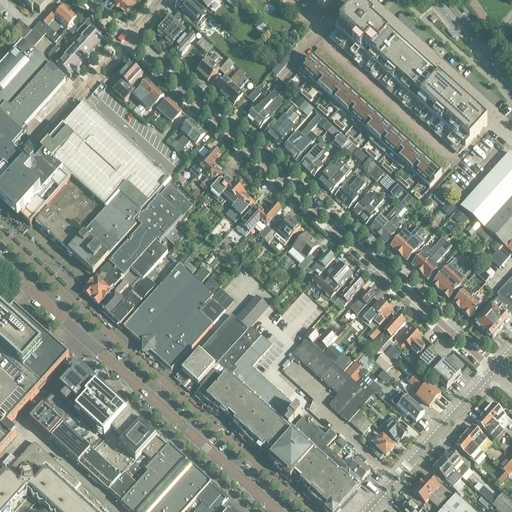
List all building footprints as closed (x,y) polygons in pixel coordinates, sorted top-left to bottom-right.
[(18,0),(31,11),(34,8),(39,13),(50,1),(49,0),(18,0)] [(116,0),(116,1),(119,3),(120,3),(126,9),(134,0),(116,0)] [(198,0),(208,9),(215,0),(198,0)] [(242,6),(235,0),(223,0),(237,12),(242,6)] [(311,0),(324,12),(335,0),(311,0)] [(200,26),(208,17),(191,2),(183,11),(200,26)] [(64,7),(54,17),(49,13),(41,22),(36,27),(45,36),(45,35),(55,44),(58,40),(51,34),(53,32),(47,27),(55,18),(67,29),(76,18),(64,7)] [(356,9),(335,32),(343,39),(345,41),(405,95),(463,147),(465,149),(486,126),(487,125),(485,123),(372,21),(365,15),(357,8),(356,9)] [(163,41),(183,18),(178,14),(173,20),(170,18),(156,34),(163,41)] [(163,41),(170,47),(185,31),(180,27),(186,20),(183,18),(163,41)] [(86,22),(77,33),(82,37),(91,27),(86,22)] [(45,36),(36,27),(32,31),(41,39),(45,36)] [(90,30),(81,39),(95,51),(103,42),(90,30)] [(41,39),(32,31),(29,35),(38,43),(41,39)] [(189,45),(192,42),(195,38),(189,32),(174,50),(181,56),(190,46),(189,45)] [(38,43),(29,35),(26,38),(35,47),(38,43)] [(206,55),(214,47),(204,37),(196,45),(206,55)] [(35,47),(26,38),(22,42),(31,50),(35,47)] [(81,39),(73,48),(87,60),(95,51),(81,39)] [(0,163),(9,154),(28,133),(24,129),(67,82),(31,50),(22,42),(0,66),(0,163)] [(73,48),(65,57),(78,70),(87,60),(73,48)] [(224,76),(234,64),(229,60),(220,70),(213,64),(218,59),(214,55),(197,73),(208,83),(219,71),(224,76)] [(70,79),(78,70),(65,57),(56,66),(70,79)] [(307,82),(321,67),(312,59),(298,74),(307,82)] [(131,90),(143,78),(129,65),(120,76),(126,82),(124,83),(123,82),(113,93),(125,104),(134,93),(131,90)] [(316,89),(329,74),(321,67),(307,82),(316,89)] [(215,90),(224,98),(245,75),(245,74),(240,70),(229,82),(226,79),(215,90)] [(324,96),(337,81),(329,74),(316,89),(324,96)] [(245,75),(224,98),(233,106),(243,95),(239,91),(243,86),(248,81),(247,81),(249,78),(245,75)] [(128,108),(133,113),(137,109),(138,110),(156,90),(147,81),(138,91),(144,97),(135,107),(132,104),(128,108)] [(332,103),(345,89),(337,81),(324,96),(332,103)] [(247,118),(253,124),(262,114),(267,110),(274,102),(276,100),(281,94),(276,89),(271,95),(268,98),(268,99),(259,109),(257,107),(247,118)] [(340,110),(353,96),(345,89),(332,103),(340,110)] [(164,96),(156,90),(138,110),(137,109),(133,113),(145,123),(152,115),(149,112),(164,96)] [(253,104),(261,94),(256,90),(248,99),(253,104)] [(262,114),(253,124),(260,130),(270,119),(284,102),(281,99),(285,95),(282,93),(276,100),(274,102),(267,110),(262,114)] [(348,118),(361,103),(353,96),(340,110),(348,118)] [(308,116),(315,109),(302,98),(295,105),(308,116)] [(168,100),(159,110),(149,120),(153,124),(161,115),(171,124),(181,113),(168,100)] [(42,156),(71,183),(78,189),(79,188),(105,212),(120,195),(143,216),(169,187),(173,183),(85,103),(73,116),(40,152),(43,155),(42,156)] [(356,125),(369,110),(361,103),(348,118),(356,125)] [(364,132),(377,118),(369,110),(356,125),(364,132)] [(271,140),(294,115),(294,114),(293,115),(290,111),(283,118),(277,125),(274,123),(264,134),(271,140)] [(294,115),(271,140),(278,146),(292,130),(289,127),(298,118),(294,115)] [(373,139),(385,125),(377,118),(364,132),(373,139)] [(171,147),(176,151),(198,127),(190,120),(180,131),(185,136),(177,144),(176,142),(171,147)] [(282,151),(289,156),(310,133),(317,125),(313,122),(300,137),(297,134),(282,151)] [(381,146),(393,132),(385,125),(373,139),(381,146)] [(206,135),(198,127),(176,151),(181,156),(185,151),(184,150),(191,142),(196,146),(206,135)] [(389,153),(401,139),(393,132),(381,146),(389,153)] [(310,133),(289,156),(296,162),(317,139),(314,136),(310,133)] [(349,143),(347,141),(340,135),(332,144),(341,152),(349,143)] [(397,160),(409,147),(401,139),(389,153),(397,160)] [(300,167),(307,173),(323,155),(323,154),(328,149),(322,143),(310,156),(300,167)] [(194,158),(201,151),(197,147),(190,155),(194,158)] [(405,167),(417,154),(409,147),(397,160),(405,167)] [(199,167),(202,170),(199,173),(197,172),(193,176),(198,180),(202,175),(204,177),(214,165),(213,164),(220,156),(214,150),(199,167)] [(362,164),(367,158),(359,150),(353,156),(362,164)] [(16,161),(9,154),(0,163),(0,196),(17,178),(17,179),(25,169),(16,161)] [(413,174),(425,161),(417,154),(405,167),(413,174)] [(461,208),(502,246),(490,260),(499,269),(511,255),(507,250),(511,254),(511,155),(510,154),(461,208)] [(323,155),(307,173),(313,179),(323,168),(320,164),(326,158),(323,155)] [(9,209),(12,206),(22,215),(20,218),(31,228),(36,222),(47,210),(48,210),(52,206),(51,205),(71,183),(42,156),(32,167),(30,165),(25,169),(17,179),(17,178),(0,196),(0,204),(1,205),(3,206),(9,209)] [(368,174),(376,166),(367,158),(362,164),(359,167),(368,174)] [(421,181),(433,168),(425,161),(413,174),(421,181)] [(318,182),(324,188),(344,167),(339,162),(333,169),(331,167),(318,182)] [(215,166),(214,165),(204,177),(207,180),(200,187),(204,192),(212,184),(221,174),(213,167),(215,166)] [(345,166),(324,188),(331,194),(352,172),(345,166)] [(376,166),(368,174),(376,182),(384,173),(376,166)] [(441,175),(433,168),(421,181),(430,188),(441,175)] [(224,177),(214,187),(210,192),(215,196),(212,199),(218,204),(235,185),(234,184),(233,185),(224,177)] [(345,187),(335,198),(342,204),(362,182),(358,178),(348,190),(345,187)] [(362,182),(342,204),(349,210),(359,199),(355,196),(366,184),(362,182)] [(78,189),(71,183),(51,205),(52,206),(48,210),(47,210),(36,222),(69,252),(105,212),(79,188),(78,189)] [(245,194),(235,185),(218,204),(222,207),(227,201),(233,207),(245,194)] [(143,216),(135,224),(137,227),(141,230),(156,244),(157,243),(160,245),(165,239),(175,249),(183,240),(173,230),(193,208),(169,187),(143,216)] [(246,195),(245,194),(233,207),(234,207),(211,233),(216,238),(217,236),(221,241),(223,239),(215,232),(217,231),(217,232),(226,222),(229,224),(237,215),(241,219),(254,204),(245,196),(246,195)] [(353,214),(360,220),(379,198),(375,194),(365,205),(363,203),(353,214)] [(448,202),(439,194),(433,200),(442,209),(448,202)] [(120,195),(105,212),(69,252),(94,275),(137,227),(135,224),(143,216),(120,195)] [(379,198),(360,220),(366,226),(376,215),(373,212),(383,201),(379,198)] [(370,229),(378,237),(401,212),(407,205),(403,201),(395,210),(394,209),(383,222),(380,218),(370,229)] [(266,212),(265,213),(267,216),(257,227),(262,232),(258,236),(264,241),(274,229),(273,228),(269,225),(281,211),(275,205),(268,213),(266,212)] [(201,219),(208,211),(204,207),(197,215),(201,219)] [(257,207),(248,217),(241,225),(246,229),(250,225),(249,224),(252,221),(257,225),(256,226),(257,227),(267,216),(265,213),(257,207)] [(401,212),(378,237),(387,244),(396,233),(391,229),(396,224),(404,215),(401,212)] [(278,233),(274,229),(264,241),(268,245),(273,239),(277,243),(280,240),(286,245),(288,243),(301,230),(290,220),(278,233)] [(391,248),(399,255),(413,240),(412,240),(420,232),(416,229),(410,236),(406,232),(401,236),(391,248)] [(98,277),(97,278),(85,291),(85,294),(99,307),(156,244),(141,230),(98,277)] [(413,240),(399,255),(407,263),(411,258),(413,260),(420,253),(418,251),(424,244),(419,239),(425,233),(421,230),(420,232),(412,240),(413,240)] [(306,235),(293,250),(305,261),(301,266),(299,268),(304,273),(315,261),(309,256),(319,246),(317,244),(306,235)] [(429,252),(442,239),(438,235),(425,247),(429,252)] [(412,267),(420,274),(440,251),(448,242),(449,240),(448,239),(445,236),(425,258),(420,253),(413,260),(416,262),(412,267)] [(156,244),(99,307),(111,318),(147,278),(168,254),(156,244)] [(440,251),(420,274),(428,281),(439,270),(435,266),(442,259),(442,258),(445,255),(440,251)] [(315,273),(316,273),(319,276),(323,272),(324,272),(334,261),(327,254),(312,270),(315,273)] [(458,270),(465,263),(461,259),(454,265),(458,270)] [(192,275),(196,270),(191,265),(190,267),(185,262),(182,266),(192,275)] [(312,285),(319,292),(313,298),(316,301),(322,295),(323,295),(345,271),(339,265),(326,278),(328,279),(324,283),(318,278),(312,285)] [(432,286),(440,293),(459,273),(451,265),(432,286)] [(486,284),(495,273),(485,265),(476,275),(486,284)] [(171,372),(172,371),(200,341),(213,326),(199,313),(213,297),(180,267),(123,329),(171,372)] [(466,270),(463,268),(459,273),(440,293),(448,299),(449,300),(467,280),(462,275),(466,270)] [(345,271),(323,295),(317,301),(321,304),(327,299),(330,302),(336,295),(335,293),(339,289),(340,290),(352,277),(345,271)] [(203,284),(207,279),(202,275),(198,279),(203,284)] [(147,278),(111,318),(120,326),(156,287),(147,278)] [(213,295),(219,288),(210,280),(204,286),(213,295)] [(511,280),(499,295),(500,297),(511,307),(511,280)] [(346,292),(349,295),(347,297),(351,301),(355,297),(364,287),(356,281),(346,292)] [(226,311),(234,302),(220,290),(212,299),(226,311)] [(461,312),(474,297),(470,294),(465,290),(453,304),(461,312)] [(359,300),(351,310),(358,316),(375,297),(368,291),(359,300)] [(482,305),(476,299),(474,297),(461,312),(469,319),(482,305)] [(511,318),(511,316),(511,315),(511,313),(511,307),(500,297),(475,324),(492,340),(511,318)] [(256,298),(236,320),(248,332),(252,327),(256,323),(260,319),(269,309),(268,308),(261,302),(256,298)] [(214,325),(225,313),(212,301),(201,313),(214,325)] [(372,316),(376,319),(386,308),(379,301),(365,317),(369,320),(372,316)] [(386,308),(376,319),(372,323),(376,327),(367,337),(373,342),(381,333),(378,331),(393,314),(386,308)] [(0,457),(5,452),(0,447),(0,437),(9,428),(36,398),(68,363),(70,361),(63,354),(14,311),(7,319),(0,313),(0,457)] [(231,317),(178,376),(177,377),(185,384),(187,382),(191,386),(194,383),(198,387),(244,337),(244,336),(247,332),(231,317)] [(398,318),(387,330),(384,333),(383,333),(374,343),(369,349),(376,355),(381,350),(390,339),(391,340),(396,334),(405,324),(398,318)] [(244,337),(198,387),(202,391),(197,396),(203,402),(226,377),(229,379),(237,370),(234,367),(261,337),(252,329),(244,337)] [(327,330),(313,346),(313,347),(322,355),(337,339),(327,330)] [(403,343),(399,347),(403,351),(407,347),(411,351),(412,350),(413,352),(420,357),(423,353),(417,348),(415,346),(421,340),(412,331),(402,342),(403,343)] [(237,370),(229,379),(226,377),(203,402),(209,408),(217,414),(222,411),(240,427),(237,432),(254,447),(260,447),(263,450),(280,431),(284,434),(300,416),(300,412),(252,369),(272,346),(261,337),(234,367),(237,370)] [(322,355),(313,347),(313,346),(307,341),(289,362),(291,364),(294,361),(299,365),(301,363),(338,397),(329,407),(349,424),(349,423),(363,436),(372,426),(358,414),(371,399),(344,374),(333,365),(324,356),(322,355)] [(332,347),(324,356),(333,365),(340,358),(342,356),(332,347)] [(358,362),(366,352),(364,351),(356,360),(358,362)] [(431,351),(430,351),(418,365),(419,365),(428,374),(429,374),(432,377),(433,378),(433,377),(447,390),(461,375),(461,374),(460,375),(452,367),(451,368),(446,363),(447,362),(446,362),(444,364),(441,361),(441,360),(440,360),(430,351),(431,351)] [(359,364),(370,371),(376,361),(365,354),(359,364)] [(384,372),(393,363),(384,355),(375,364),(384,372)] [(350,367),(340,358),(333,365),(344,374),(350,367)] [(31,423),(50,440),(77,410),(87,399),(98,386),(98,385),(80,369),(31,423)] [(409,378),(412,374),(407,369),(404,373),(409,378)] [(415,377),(412,380),(435,402),(441,395),(428,384),(426,387),(415,377)] [(435,402),(412,380),(409,384),(419,393),(417,396),(429,408),(435,402)] [(87,400),(77,411),(85,418),(106,436),(113,429),(127,412),(124,415),(119,410),(121,407),(118,404),(116,402),(112,399),(110,397),(108,395),(98,386),(87,399),(87,400)] [(401,393),(391,404),(408,418),(409,417),(416,424),(425,415),(401,393)] [(493,405),(484,415),(497,427),(501,422),(505,426),(510,421),(511,422),(511,414),(507,419),(493,405)] [(401,418),(394,411),(391,415),(387,412),(383,417),(389,423),(383,429),(386,431),(385,432),(394,441),(394,440),(397,443),(400,440),(401,441),(407,434),(396,424),(401,418)] [(104,438),(117,451),(119,448),(141,425),(127,412),(113,429),(106,436),(104,438)] [(76,414),(51,441),(52,442),(78,466),(104,438),(76,414)] [(497,427),(484,415),(476,424),(493,440),(498,435),(493,431),(497,427)] [(324,511),(338,511),(340,511),(339,510),(356,491),(360,486),(347,474),(349,472),(349,471),(329,453),(327,451),(337,440),(330,434),(324,429),(319,433),(311,425),(313,423),(309,420),(305,420),(268,460),(290,480),(293,477),(310,492),(307,495),(325,511),(324,511)] [(157,439),(141,425),(119,448),(136,463),(157,439)] [(472,429),(463,438),(483,455),(491,446),(472,429)] [(104,438),(78,466),(108,493),(136,463),(119,448),(117,451),(104,438)] [(386,457),(394,448),(383,438),(375,447),(379,451),(375,456),(380,460),(384,455),(386,457)] [(483,455),(463,438),(455,447),(473,463),(475,464),(483,455)] [(158,440),(157,439),(136,463),(145,472),(168,447),(167,443),(165,444),(164,442),(161,442),(159,440),(158,440)] [(366,464),(340,441),(329,453),(349,471),(349,472),(362,484),(370,475),(363,468),(366,464)] [(109,511),(100,504),(78,484),(35,444),(6,477),(8,479),(0,487),(0,511),(46,511),(48,511),(49,511),(109,511)] [(170,447),(168,447),(145,472),(118,502),(121,505),(128,511),(186,511),(211,485),(192,470),(191,470),(188,468),(187,467),(185,465),(187,463),(170,447)] [(450,453),(442,462),(454,473),(455,473),(458,476),(465,468),(450,453)] [(511,460),(509,458),(499,469),(508,477),(511,472),(511,460)] [(454,473),(442,462),(434,471),(445,481),(450,476),(451,477),(454,473)] [(136,463),(108,493),(118,502),(145,472),(136,463)] [(491,476),(486,481),(495,489),(506,477),(500,472),(494,479),(491,476)] [(428,478),(420,486),(448,511),(473,511),(456,496),(449,504),(436,492),(439,488),(428,478)] [(211,485),(186,511),(216,511),(227,500),(222,495),(217,491),(217,490),(211,486),(211,485)] [(448,511),(420,486),(413,494),(424,505),(428,501),(439,511),(448,511)] [(483,487),(478,494),(493,507),(492,507),(498,511),(511,511),(511,503),(503,495),(498,501),(483,487)] [(398,511),(426,511),(423,509),(419,511),(418,511),(407,502),(403,506),(403,505),(399,510),(400,510),(398,511)]
